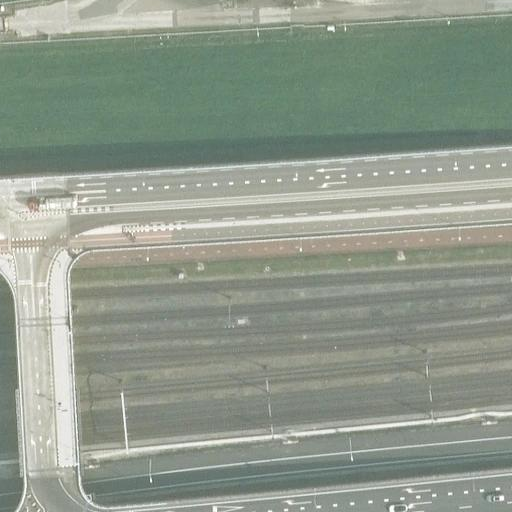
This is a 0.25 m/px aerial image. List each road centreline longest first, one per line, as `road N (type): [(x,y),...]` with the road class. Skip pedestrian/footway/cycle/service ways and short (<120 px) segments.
road 1 (motorway): [(511,447),(0,500)]
road 2 (unclassified): [(511,159),(0,185)]
road 3 (unclassified): [(80,211),(511,183)]
road 4 (secondary): [(52,511),(42,467),(31,271)]
road 5 (motorway): [(511,496),(341,511)]
